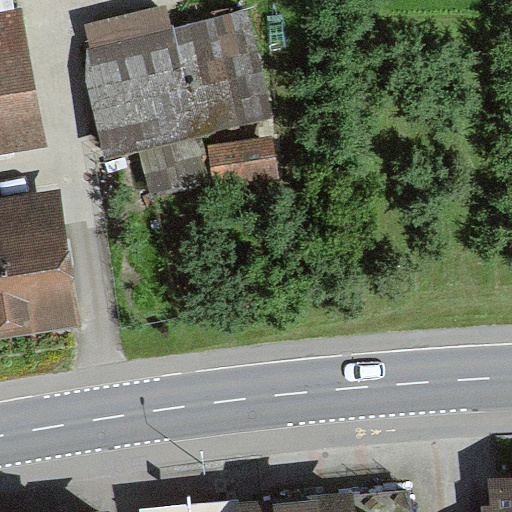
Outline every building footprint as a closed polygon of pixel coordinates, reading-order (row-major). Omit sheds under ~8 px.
[(260,16),(87,55),(109,149),(281,110),(260,16)] [(19,26),(0,28),(0,153),(37,148),(19,26)] [(280,150),(216,163),(223,198),(287,186),(280,150)] [(0,345),(75,335),(55,199),(0,206),(0,345)] [(511,511),(511,481),(473,484),(475,511),(511,511)] [(346,511),(345,497),(236,508),(236,511),(346,511)]
